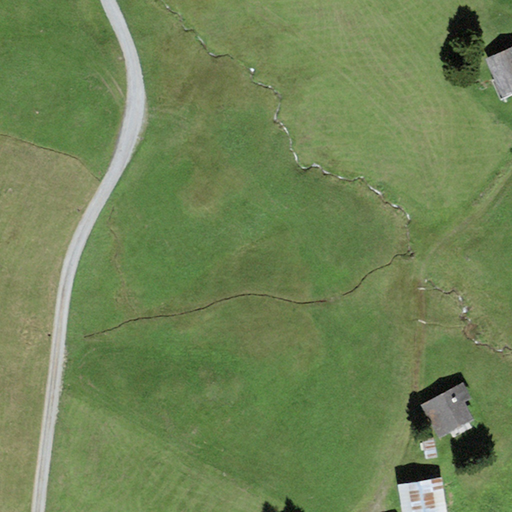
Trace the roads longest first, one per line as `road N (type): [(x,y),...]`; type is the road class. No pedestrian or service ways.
road 1 (unclassified): [(36,511),(73,259),(137,99),(109,0)]
road 2 (track): [(373,511),(409,411),(418,277),(430,251),(511,167)]
